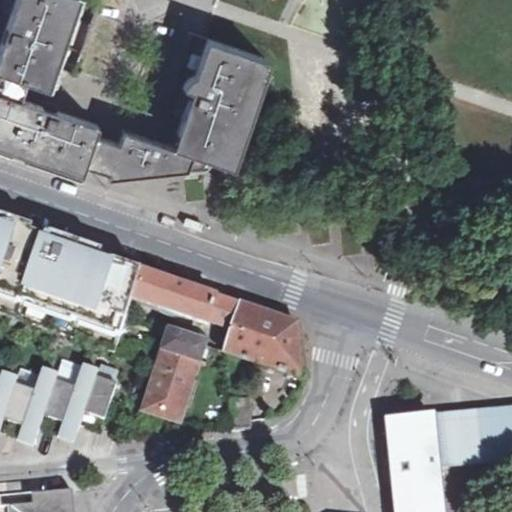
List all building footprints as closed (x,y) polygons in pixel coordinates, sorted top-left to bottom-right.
[(18,0),(0,56),(0,68),(29,78),(56,87),(84,0),(18,0)] [(174,143),(194,151),(230,163),(232,157),(267,56),(210,36),(176,138),(174,143)] [(26,89),(29,78),(0,68),(0,86),(24,95),(26,89)] [(24,95),(0,86),(0,147),(84,177),(89,161),(98,131),(101,121),(24,95)] [(121,139),(98,131),(89,161),(111,169),(109,174),(189,168),(194,151),(174,143),(125,127),(121,139)] [(181,227),(201,235),(204,227),(184,219),(181,227)] [(0,317),(40,331),(116,356),(124,331),(126,326),(133,303),(143,274),(101,259),(99,259),(98,263),(83,258),(85,253),(11,228),(0,224),(0,317)] [(143,274),(133,303),(158,311),(206,327),(208,324),(231,332),(239,306),(218,299),(178,285),(143,274)] [(239,306),(231,332),(224,355),(226,355),(305,379),(297,326),(272,317),(239,306)] [(168,338),(163,352),(200,363),(204,349),(205,346),(169,335),(168,338)] [(200,363),(163,352),(145,414),(181,425),(201,363),(200,363)] [(63,428),(60,440),(66,442),(75,445),(85,417),(105,424),(117,388),(97,381),(99,375),(83,369),(76,392),(63,428)] [(63,428),(76,392),(56,385),(59,379),(43,373),(35,396),(23,431),(19,443),(26,446),(35,449),(44,420),(63,428)] [(23,431),(35,396),(16,389),(18,382),(2,377),(0,383),(0,434),(4,425),(23,431)] [(251,432),(251,427),(248,401),(230,403),(232,433),(251,432)] [(435,415),(440,466),(511,459),(511,405),(456,412),(435,415)] [(395,511),(444,511),(440,466),(435,415),(386,421),(395,511)] [(0,511),(75,511),(73,493),(58,495),(33,497),(34,507),(2,510),(1,500),(0,500),(0,511)]
